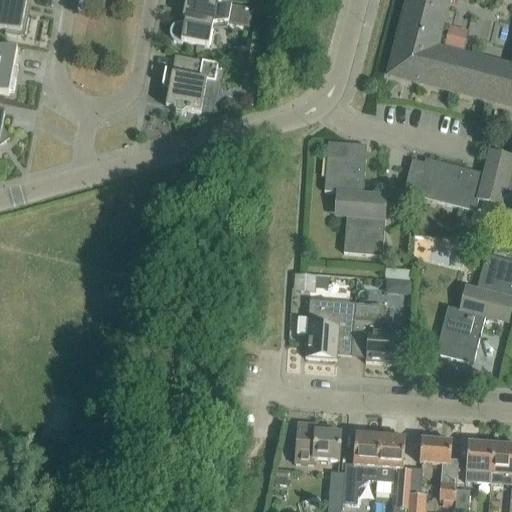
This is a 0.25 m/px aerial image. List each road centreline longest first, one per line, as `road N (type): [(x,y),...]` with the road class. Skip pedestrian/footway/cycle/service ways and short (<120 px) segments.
road 1 (residential): [(81,179),(306,104),(331,81),(358,0)]
road 2 (residential): [(511,416),(264,401)]
road 3 (residential): [(93,103),(110,105),(127,93),(150,0)]
road 4 (residential): [(69,0),(57,64),(62,83),(93,103)]
